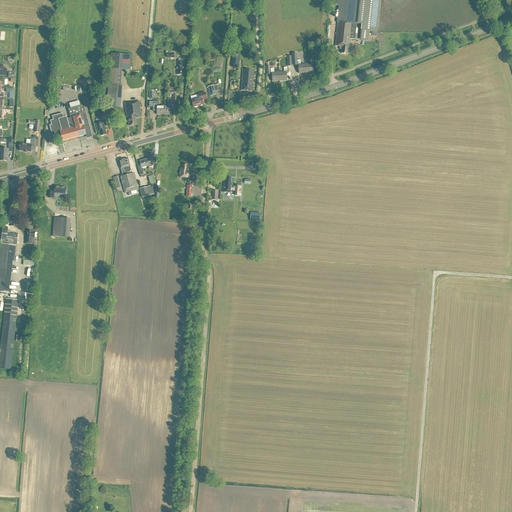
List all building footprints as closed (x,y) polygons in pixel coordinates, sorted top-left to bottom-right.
[(379,0),(340,0),(338,23),(335,46),(340,47),(339,50),(341,50),(341,54),(347,54),(350,54),(351,46),(350,46),(350,40),(368,42),(369,32),(376,33),(379,0)] [(239,68),(240,51),(233,51),(231,68),(239,68)] [(130,71),(131,56),(111,54),(109,69),(111,70),(110,86),(120,86),(122,70),(130,71)] [(306,73),(305,65),(300,65),(300,60),(297,61),(297,65),(298,65),(299,74),(306,73)] [(310,64),(305,65),(306,73),(313,73),(313,64),(314,64),(313,60),(310,60),(310,64)] [(284,73),(279,73),(280,81),(287,81),(286,72),(287,72),(287,68),(284,68),(284,73)] [(280,81),(279,73),(279,71),(274,71),(274,69),(270,69),(271,74),(272,73),(272,82),(280,81)] [(243,79),(242,83),(241,91),(252,92),(254,71),(243,70),(242,79),(243,79)] [(208,87),(208,90),(210,97),(216,95),(215,92),(220,91),(221,90),(220,85),(219,86),(219,85),(214,86),(213,85),(210,85),(211,87),(208,87)] [(207,99),(205,93),(202,94),(198,95),(199,98),(191,100),(193,107),(203,105),(202,100),(203,100),(207,99)] [(107,107),(121,108),(122,98),(107,97),(107,107)] [(169,106),(164,106),(164,115),(171,115),(171,106),(172,106),(172,100),(169,100),(169,106)] [(136,118),(141,117),(139,102),(125,103),(127,119),(128,119),(129,126),(137,125),(136,118)] [(159,102),(152,102),(149,102),(149,108),(153,108),(153,112),(157,112),(157,115),(164,115),(164,106),(159,106),(159,102)] [(68,109),(70,115),(72,115),(74,114),(74,112),(84,110),(83,105),(68,109)] [(85,135),(86,139),(92,138),(84,110),(74,112),(74,114),(72,115),(78,136),(77,136),(78,137),(85,135)] [(62,137),(63,141),(78,137),(77,136),(78,136),(72,115),(70,115),(70,118),(67,119),(67,117),(64,118),(62,114),(52,117),(53,120),(50,121),(52,125),(50,126),(53,139),(62,137)] [(35,133),(39,133),(40,122),(35,121),(35,122),(29,121),(29,125),(34,125),(34,127),(35,127),(35,133)] [(106,135),(105,131),(106,130),(104,122),(96,124),(98,133),(100,132),(101,136),(106,135)] [(34,152),(35,146),(35,140),(30,139),(30,145),(20,144),(19,151),(31,152),(31,151),(34,152)] [(0,149),(0,153),(0,160),(8,161),(8,152),(13,152),(13,144),(8,144),(8,150),(0,149)] [(151,158),(139,162),(141,165),(138,166),(140,176),(144,175),(142,168),(147,167),(147,168),(154,166),(151,158)] [(134,173),(129,175),(128,172),(131,171),(130,167),(128,159),(118,161),(121,169),(123,176),(120,177),(125,193),(138,190),(134,173)] [(180,178),(188,178),(189,166),(187,166),(187,165),(183,165),(183,169),(180,169),(180,178)] [(236,187),(232,187),(233,185),(230,184),(231,178),(226,178),(224,178),(224,186),(222,186),(222,192),(232,193),(235,193),(235,196),(240,196),(241,187),(236,186),(236,187)] [(66,195),(66,188),(59,187),(59,186),(55,186),(55,191),(50,191),(50,198),(56,199),(56,195),(66,195)] [(153,195),(150,187),(147,188),(139,190),(142,198),(153,195)] [(53,237),(68,238),(70,219),(54,218),(53,237)] [(8,227),(3,227),(1,244),(0,244),(0,248),(0,292),(7,293),(11,262),(14,263),(16,246),(14,246),(14,243),(17,243),(18,234),(8,233),(8,227)] [(26,237),(25,244),(34,245),(35,233),(32,232),(32,231),(28,231),(27,237),(26,237)] [(0,373),(13,375),(21,306),(3,304),(0,328),(0,373)]
